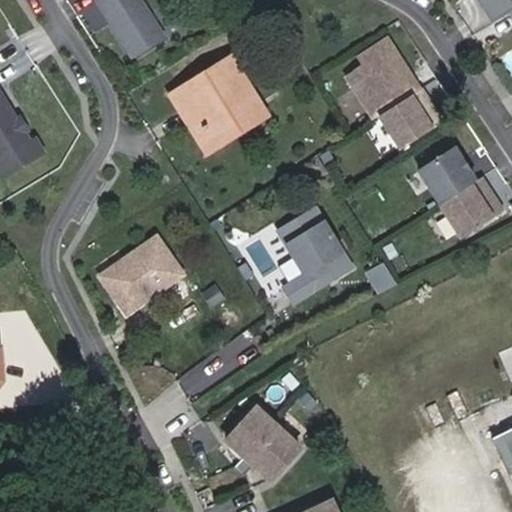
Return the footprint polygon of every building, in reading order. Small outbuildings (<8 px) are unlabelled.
[(166,39),(141,0),(97,0),(134,58),(166,39)] [(511,0),(481,0),(496,24),(511,13),(511,0)] [(375,120),(417,93),(406,75),(410,72),(389,40),(360,58),(366,66),(348,78),(375,120)] [(233,57),(182,89),(211,136),(214,140),(231,130),(228,126),(245,115),(248,119),(264,108),(233,57)] [(0,171),(6,181),(48,155),(39,141),(34,144),(0,89),(0,171)] [(211,136),(182,89),(176,93),(170,97),(206,156),(219,148),(214,140),(211,136)] [(417,93),(382,116),(403,150),(443,124),(433,108),(431,110),(428,104),(426,105),(417,93)] [(269,116),(264,108),(248,119),(245,115),(228,126),(231,130),(214,140),(219,148),(269,116)] [(456,150),(420,173),(441,206),(477,183),(456,150)] [(477,183),(441,206),(463,239),(503,214),(493,197),(491,199),(487,193),(485,194),(477,183)] [(286,290),(295,304),(352,269),(316,211),(280,233),(307,277),(286,290)] [(100,276),(123,310),(132,303),(137,310),(186,275),(158,236),(100,276)] [(132,303),(123,310),(127,317),(137,310),(132,303)] [(280,432),(258,411),(228,444),(245,459),(236,468),(241,473),(280,432)] [(511,428),(492,439),(511,478),(511,428)] [(255,468),(271,483),(302,451),(280,432),(241,473),(246,477),(255,468)]
